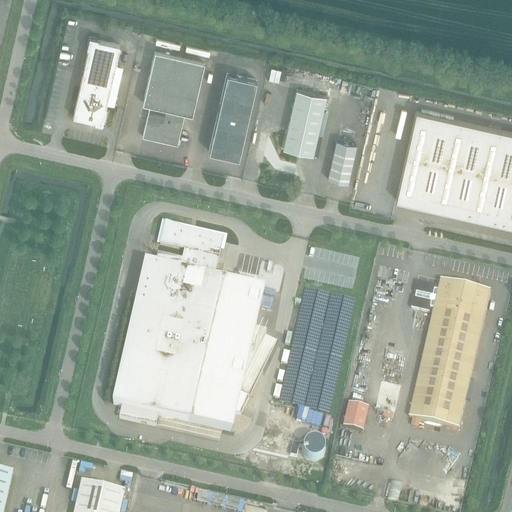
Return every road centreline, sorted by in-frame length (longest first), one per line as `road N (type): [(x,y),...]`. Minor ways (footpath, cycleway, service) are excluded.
road 1 (unclassified): [(511,257),(113,168)]
road 2 (tertiary): [(359,511),(52,444)]
road 3 (unclassified): [(52,444),(113,168)]
road 4 (unclassified): [(0,142),(29,0)]
